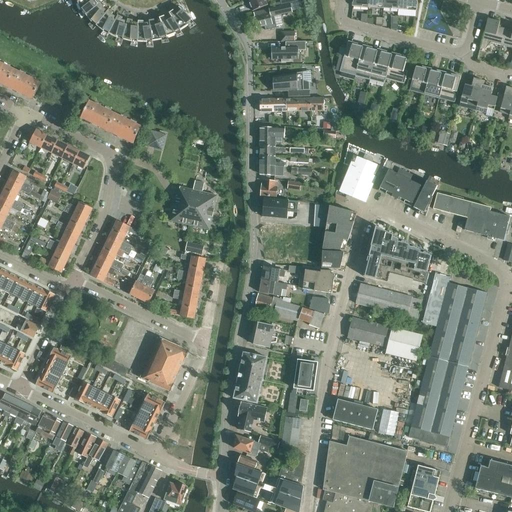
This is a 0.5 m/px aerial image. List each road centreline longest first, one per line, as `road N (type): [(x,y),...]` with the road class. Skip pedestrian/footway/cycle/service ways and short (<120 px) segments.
road 1 (residential): [(220,511),(254,226),(250,58),(219,0)]
road 2 (unclassified): [(447,511),(507,276),(370,204)]
road 3 (unclassified): [(307,511),(328,352),(370,204)]
road 4 (residential): [(74,280),(103,216),(111,158),(25,112)]
road 5 (residential): [(155,456),(19,389)]
road 6 (residential): [(465,55),(348,24),(341,0)]
road 7 (residential): [(204,342),(74,280)]
road 8 (residential): [(155,456),(204,342)]
